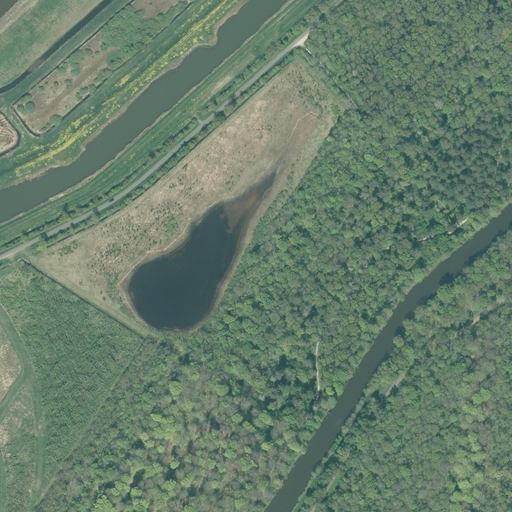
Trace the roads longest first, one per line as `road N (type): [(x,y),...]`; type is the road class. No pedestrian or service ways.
road 1 (unclassified): [(0,258),(133,187),(343,0)]
road 2 (track): [(183,361),(17,249)]
road 3 (track): [(115,94),(42,157),(2,103)]
